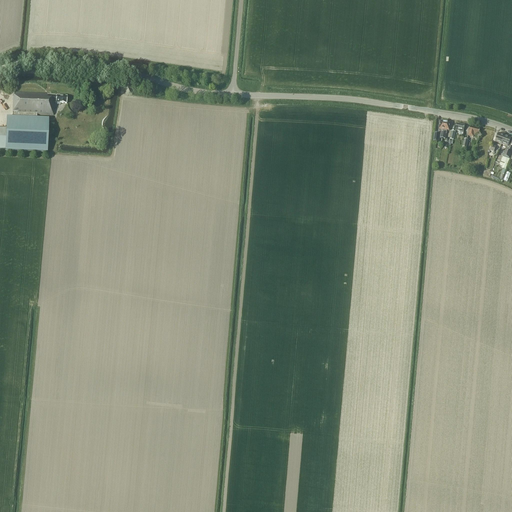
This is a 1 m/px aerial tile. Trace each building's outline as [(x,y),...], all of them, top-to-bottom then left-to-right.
[(47,94),(13,93),(12,118),(36,119),(37,115),(53,115),(53,102),(56,102),(55,103),(67,104),(67,97),(47,95),(47,94)] [(6,129),(0,128),(0,150),(47,152),(48,119),(36,119),(12,118),(12,123),(6,123),(6,129)] [(455,130),(459,131),(458,134),(462,135),(465,125),(457,124),(455,130)] [(478,136),(480,129),(470,126),(469,132),(468,136),(473,137),(473,135),(478,136)] [(501,144),(504,136),(498,133),(495,142),(501,144)] [(511,138),(504,136),(501,144),(506,146),(503,156),(509,158),(511,148),(511,147),(510,147),(510,144),(509,144),(511,138)]
